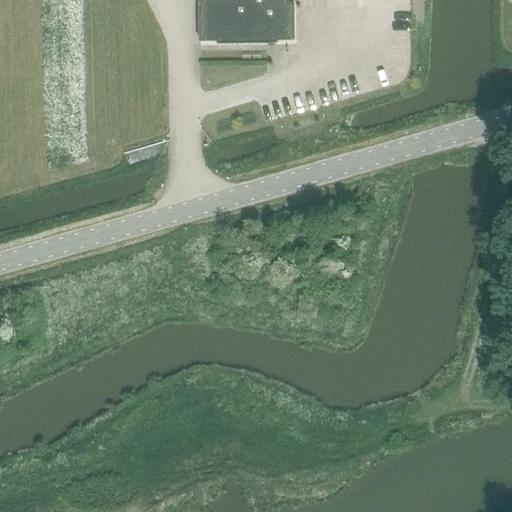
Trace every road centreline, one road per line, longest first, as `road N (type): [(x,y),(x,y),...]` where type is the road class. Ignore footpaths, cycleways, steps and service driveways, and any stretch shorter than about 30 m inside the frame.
road 1 (unclassified): [(0,262),(511,118)]
road 2 (unknown): [(186,116),(392,37)]
